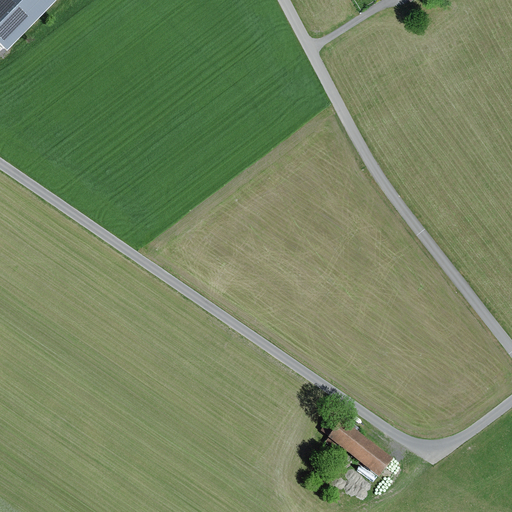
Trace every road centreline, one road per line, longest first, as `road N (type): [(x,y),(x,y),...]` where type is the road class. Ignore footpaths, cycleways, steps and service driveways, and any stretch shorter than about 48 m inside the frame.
road 1 (unclassified): [(511,399),(457,442),(409,443),(0,163)]
road 2 (unclassified): [(511,348),(365,156),(283,0)]
